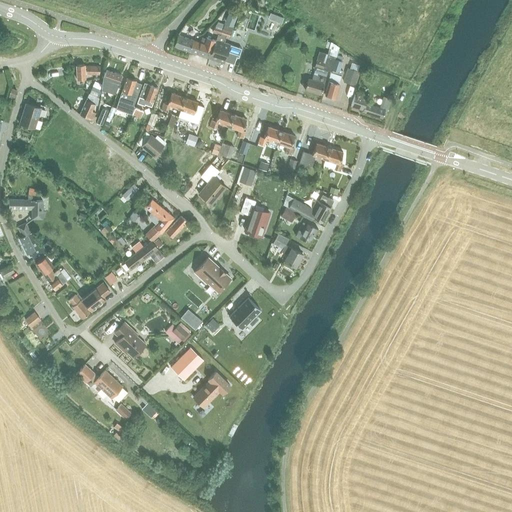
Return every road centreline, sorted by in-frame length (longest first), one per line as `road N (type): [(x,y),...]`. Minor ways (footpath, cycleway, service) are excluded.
road 1 (residential): [(206,230),(272,288),(291,288),(372,136)]
road 2 (residential): [(206,230),(153,176),(24,80)]
road 3 (secondary): [(372,136),(152,58)]
road 4 (residential): [(80,329),(206,230)]
road 5 (residential): [(80,329),(64,329),(0,212)]
road 6 (secondary): [(511,182),(372,136)]
